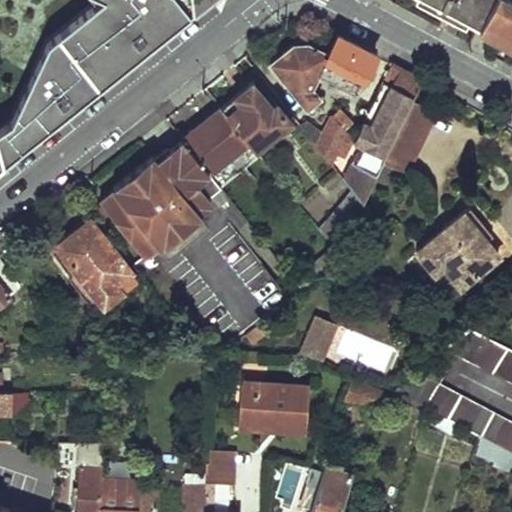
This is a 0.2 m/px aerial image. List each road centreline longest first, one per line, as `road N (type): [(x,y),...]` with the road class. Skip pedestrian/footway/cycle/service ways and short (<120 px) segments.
road 1 (residential): [(0,205),(256,0)]
road 2 (tertiary): [(511,92),(337,0)]
